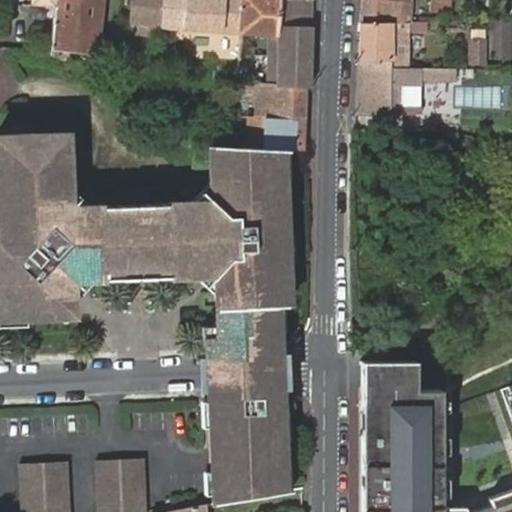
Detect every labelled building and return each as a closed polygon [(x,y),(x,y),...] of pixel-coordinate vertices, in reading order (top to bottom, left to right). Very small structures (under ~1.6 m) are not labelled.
[(55,0),(55,8),(53,21),(97,25),(99,0),(92,0),(55,0)] [(130,0),(129,34),(157,36),(158,0),(130,0)] [(158,0),(157,36),(166,37),(166,34),(173,34),(174,28),(239,31),(240,0),(158,0)] [(240,0),(239,31),(275,33),(276,25),(276,0),(240,0)] [(313,0),(276,0),(276,25),(313,25),(313,0)] [(363,0),(362,24),(394,23),(409,22),(410,0),(363,0)] [(431,0),(430,13),(449,15),(450,0),(431,0)] [(53,21),(51,54),(68,62),(69,49),(94,50),(97,25),(53,21)] [(362,24),(360,61),(392,60),(394,23),(362,24)] [(313,25),(276,25),(275,33),(275,86),(307,86),(312,86),(313,25)] [(470,63),(485,63),(483,39),(469,39),(470,63)] [(360,61),(356,119),(389,117),(391,68),(392,60),(360,61)] [(453,67),(391,68),(389,117),(420,114),(419,82),(453,82),(453,67)] [(253,85),(235,84),(235,89),(234,93),(252,94),(253,85)] [(257,114),(305,117),(307,86),(275,86),(260,85),(257,114)] [(234,93),(235,89),(221,88),(219,112),(233,114),(234,93)] [(232,134),(231,144),(286,148),(294,148),(303,148),(305,117),(257,114),(257,121),(251,121),(250,138),(247,138),(247,135),(232,134)] [(208,339),(208,349),(278,346),(280,346),(279,305),(291,305),(290,259),(289,246),(289,232),(287,174),(286,148),(231,144),(211,144),(206,142),(207,181),(212,181),(211,190),(197,205),(190,205),(189,201),(138,203),(86,204),(86,208),(78,209),(64,195),(64,186),(68,185),(66,131),(0,133),(0,223),(3,223),(3,233),(0,235),(0,315),(28,314),(73,312),(73,298),(69,299),(68,291),(83,276),(92,276),(92,280),(197,277),(197,273),(198,272),(205,272),(220,287),(220,293),(217,293),(218,339),(208,339)] [(212,181),(207,181),(205,181),(188,199),(189,201),(190,205),(197,205),(211,190),(212,181)] [(71,185),(68,185),(64,186),(64,195),(78,209),(86,208),(86,204),(86,200),(71,185)] [(289,246),(290,259),(298,259),(297,245),(289,246)] [(212,293),(217,293),(220,293),(220,287),(205,272),(198,272),(197,273),(197,277),(197,279),(204,286),(212,293)] [(92,283),(92,280),(92,276),(83,276),(68,291),(69,299),(73,298),(75,299),(83,291),(91,283),(92,283)] [(209,372),(210,399),(236,398),(275,397),(280,396),(282,396),(281,370),(280,346),(278,346),(208,349),(209,372)] [(470,505),(447,506),(447,389),(422,389),(421,361),(367,361),(367,511),(472,511),(470,505)] [(275,397),(236,398),(233,399),(230,401),(226,403),(224,405),(221,407),(221,408),(219,411),(217,414),(216,421),(216,424),(210,425),(211,471),(212,492),(213,503),(284,492),(283,471),(283,442),(282,428),(282,414),(282,396),(280,396),(275,397)] [(290,413),(282,414),(282,428),(290,427),(290,413)] [(290,427),(282,428),(283,442),(291,442),(290,427)] [(117,511),(142,511),(142,457),(117,458),(118,511),(117,511)] [(118,511),(117,458),(97,458),(98,511),(118,511)] [(44,511),(67,511),(65,460),(41,461),(44,511)] [(22,511),(44,511),(41,461),(21,462),(22,511)] [(284,492),(291,490),(291,471),(283,471),(284,492)] [(511,511),(511,488),(493,494),(496,503),(499,511),(511,511)] [(499,511),(496,503),(476,510),(472,511),(499,511)]
